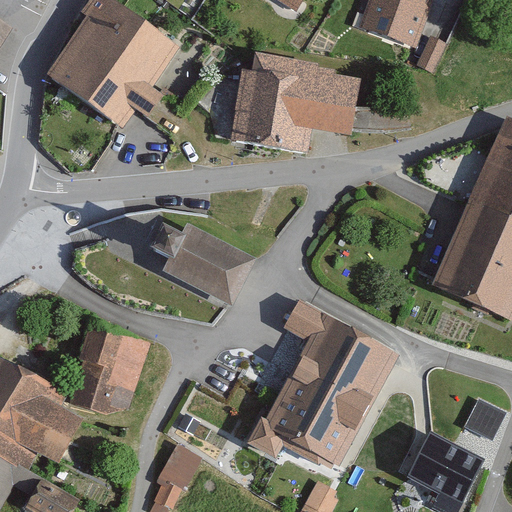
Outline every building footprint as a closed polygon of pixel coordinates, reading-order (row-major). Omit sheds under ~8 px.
[(152,86),(181,46),(115,0),(89,0),(81,11),(87,15),(46,73),(122,127),(135,108),(148,117),(164,94),(152,86)] [(279,0),(297,11),(304,0),(279,0)] [(434,1),(431,0),(369,0),(360,27),(416,48),(434,1)] [(0,64),(21,32),(0,18),(0,64)] [(420,63),(435,69),(446,40),(431,34),(420,63)] [(337,69),(320,67),(320,62),(254,52),(251,70),(242,69),(231,140),(308,152),(312,128),(352,135),(361,78),(336,74),(337,69)] [(511,123),(480,203),(511,215),(511,123)] [(511,215),(480,203),(443,289),(511,318),(511,215)] [(232,306),(257,259),(187,222),(181,233),(163,224),(152,246),(169,255),(162,269),(232,306)] [(287,446),(335,472),(399,357),(301,304),(285,333),(310,346),(268,423),(261,420),(246,447),(277,464),(287,446)] [(155,341),(99,325),(76,405),(132,421),(155,341)] [(0,459),(41,482),(49,470),(34,461),(38,453),(70,470),(94,425),(64,409),(70,398),(0,357),(0,459)] [(458,511),(486,458),(430,431),(408,477),(441,493),(433,508),(441,511),(458,511)] [(169,511),(179,511),(202,461),(176,450),(152,505),(169,511)] [(34,497),(41,482),(0,459),(0,511),(15,511),(7,507),(18,488),(34,497)] [(335,511),(344,494),(317,481),(302,511),(335,511)] [(39,511),(86,511),(88,509),(51,485),(35,509),(39,511)]
